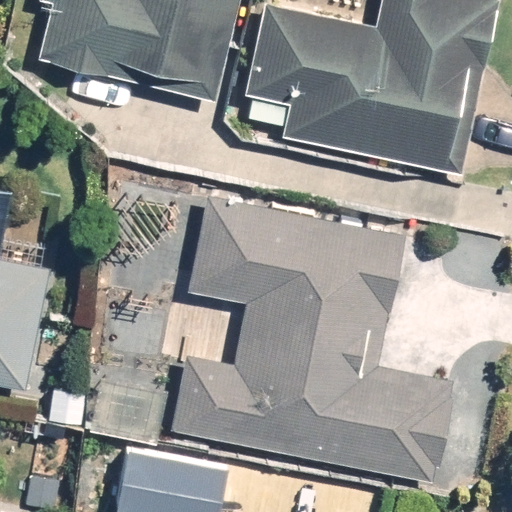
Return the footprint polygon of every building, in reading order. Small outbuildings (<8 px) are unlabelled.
[(221,91),(242,0),(59,0),(48,50),(221,91)] [(298,94),(291,126),(470,164),(505,0),(387,0),(384,16),(307,0),(271,0),(253,85),(298,94)] [(412,222),(215,182),(196,278),(252,290),(239,354),(195,345),(180,417),(440,470),(460,370),(385,355),(412,222)] [(0,371),(32,378),(57,256),(0,244),(0,371)] [(177,381),(107,367),(96,423),(165,437),(177,381)]
